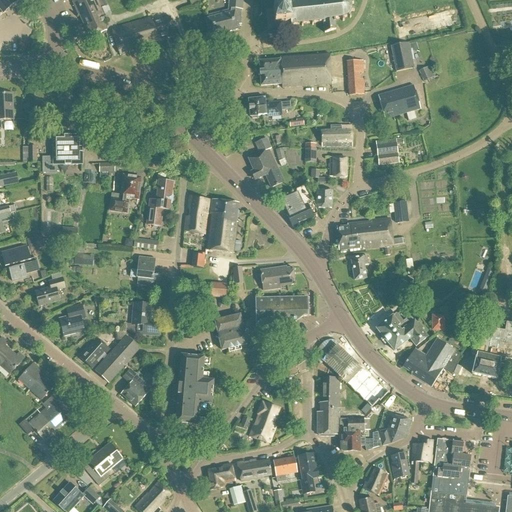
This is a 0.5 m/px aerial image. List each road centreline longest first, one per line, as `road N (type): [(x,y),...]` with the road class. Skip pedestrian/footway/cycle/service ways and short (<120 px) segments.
road 1 (residential): [(148,436),(164,424),(185,169)]
road 2 (residential): [(362,188),(358,124),(346,104),(237,84)]
road 3 (unclassified): [(362,188),(461,155),(511,119)]
road 4 (secondary): [(313,267),(208,155)]
road 5 (residential): [(0,505),(115,406)]
road 6 (residential): [(115,406),(0,310)]
road 7 (residential): [(206,457),(295,346)]
road 8 (residential): [(346,501),(369,461),(406,444),(423,404)]
